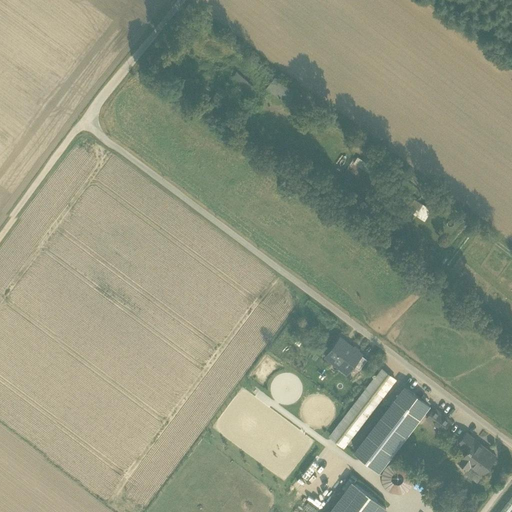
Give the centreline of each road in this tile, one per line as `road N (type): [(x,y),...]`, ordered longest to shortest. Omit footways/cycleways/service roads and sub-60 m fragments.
road 1 (residential): [(176,0),(83,114),(511,437)]
road 2 (track): [(83,114),(0,226)]
